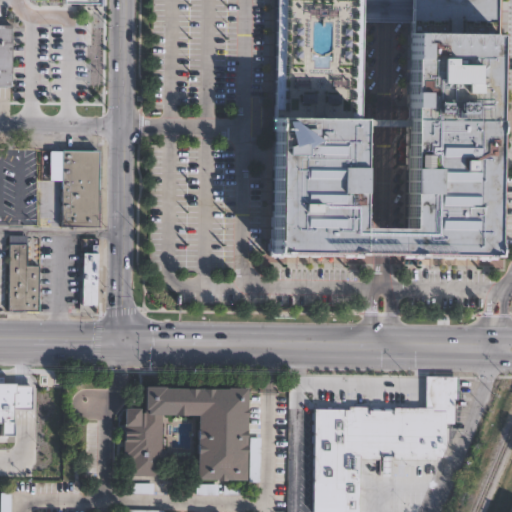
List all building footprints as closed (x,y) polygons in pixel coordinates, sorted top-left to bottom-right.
[(270,0),(269,115),(267,256),(379,257),(487,259),(490,0),(405,0),(405,21),(402,231),(380,231),(355,231),(358,21),(358,0),(270,0)] [(358,0),(405,0),(405,21),(383,21),(358,21),(358,0)] [(0,24),(12,25),(12,86),(0,86),(0,24)] [(97,151),(96,226),(60,226),(61,151),(97,151)] [(39,266),(39,312),(8,311),(9,244),(27,244),(27,266),(39,266)] [(94,254),(93,305),(79,305),(80,253),(94,254)] [(356,511),(309,511),(310,409),(346,409),(346,405),(363,406),(363,409),(390,410),(390,408),(420,408),(420,377),(453,377),(450,414),(450,424),(442,424),(442,447),(437,458),(433,458),(432,461),(363,460),(357,460),(356,511)] [(244,387),(244,483),(194,483),(194,417),(159,417),(159,475),(120,475),(120,408),(138,408),(138,413),(141,413),(141,386),(244,387)] [(33,394),(19,394),(19,406),(0,405),(0,479),(32,479),(33,394)] [(247,437),(247,481),(258,481),(258,437),(247,437)] [(0,492),(0,511),(9,511),(9,492),(0,492)]
